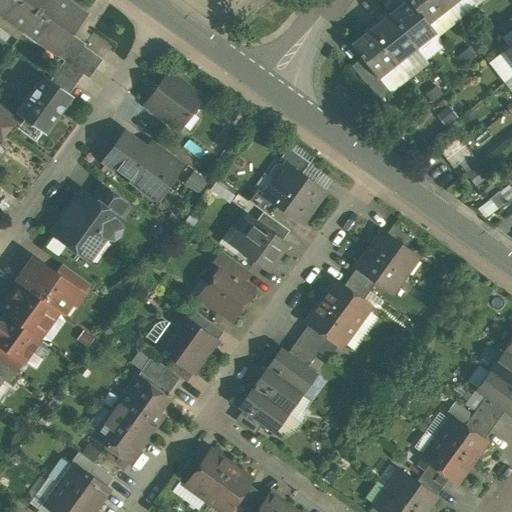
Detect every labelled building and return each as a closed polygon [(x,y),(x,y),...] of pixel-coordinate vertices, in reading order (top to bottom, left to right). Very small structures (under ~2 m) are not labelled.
[(0,0),(0,14),(0,15),(1,14),(24,30),(45,0),(0,0)] [(67,0),(45,0),(24,30),(46,46),(45,48),(56,56),(71,34),(86,13),(67,0)] [(426,24),(408,0),(389,15),(415,48),(434,33),(426,24)] [(445,9),(438,0),(407,0),(408,0),(426,24),(445,9)] [(456,0),(438,0),(445,9),(456,0)] [(415,48),(389,15),(370,30),(396,63),(415,48)] [(396,63),(370,30),(351,45),(361,59),(377,78),(378,78),(396,63)] [(71,34),(56,56),(63,61),(69,65),(83,46),(84,44),(71,34)] [(511,44),(502,52),(511,64),(511,44)] [(102,60),(83,46),(69,65),(82,75),(88,79),(102,60)] [(377,78),(361,59),(351,67),(378,100),(389,92),(378,78),(377,78)] [(63,61),(49,80),(68,94),(82,75),(69,65),(63,61)] [(202,97),(168,73),(144,105),(178,130),(202,97)] [(42,75),(16,112),(45,133),(72,96),(68,94),(49,80),(42,75)] [(0,106),(0,136),(3,133),(2,133),(14,118),(0,106)] [(146,151),(123,134),(105,160),(141,186),(141,192),(151,199),(156,198),(162,190),(161,184),(170,172),(156,161),(157,159),(146,151)] [(457,135),(438,150),(445,159),(464,145),(457,135)] [(182,162),(153,141),(146,151),(157,159),(156,161),(170,172),(171,171),(174,173),(182,162)] [(464,145),(445,159),(453,169),(472,154),(464,145)] [(287,147),(278,160),(285,165),(285,164),(300,175),(309,163),(287,147)] [(274,180),(313,208),(324,192),(300,175),(285,164),(285,165),(282,169),(278,168),(275,169),(272,173),(273,177),(274,180)] [(313,208),(274,180),(264,193),(263,194),(278,205),(302,222),(313,208)] [(125,205),(99,186),(91,198),(117,217),(125,205)] [(264,193),(257,188),(247,201),(262,212),(269,217),(278,205),(263,194),(264,193)] [(91,198),(82,192),(52,233),(87,258),(104,236),(106,238),(113,238),(118,235),(120,228),(117,223),(120,219),(117,217),(91,198)] [(269,217),(262,212),(255,221),(281,241),(288,231),(269,217)] [(255,221),(248,217),(237,232),(242,235),(234,246),(248,256),(252,263),(256,262),(267,270),(286,244),(281,241),(255,221)] [(411,239),(392,225),(385,235),(404,249),(411,239)] [(385,235),(380,231),(367,249),(405,276),(417,258),(385,235)] [(405,276),(367,249),(355,266),(356,267),(376,282),(392,293),(405,276)] [(249,272),(220,250),(212,261),(220,267),(221,266),(242,282),(249,272)] [(55,275),(33,259),(17,281),(20,284),(57,311),(62,314),(71,301),(74,303),(81,294),(55,275)] [(89,284),(62,265),(55,275),(81,294),(89,284)] [(242,282),(221,266),(220,267),(206,287),(213,293),(209,299),(210,305),(231,320),(250,294),(249,287),(242,282)] [(376,282),(356,267),(349,277),(369,291),(376,282)] [(369,291),(349,277),(342,287),(361,301),(369,291)] [(342,287),(334,281),(320,301),(355,327),(370,307),(361,301),(342,287)] [(57,311),(20,284),(7,302),(28,317),(24,321),(41,333),(57,311)] [(355,327),(320,301),(305,321),(308,324),(328,338),(341,347),(355,327)] [(28,317),(7,302),(0,311),(4,314),(38,338),(41,333),(24,321),(28,317)] [(223,331),(193,310),(186,320),(216,341),(223,331)] [(38,338),(4,314),(0,318),(0,347),(22,364),(23,364),(40,340),(38,338)] [(186,320),(177,314),(177,315),(171,325),(157,344),(156,344),(155,345),(174,358),(193,373),(194,373),(195,372),(194,371),(215,342),(216,343),(216,342),(216,341),(186,320)] [(158,322),(154,325),(146,337),(156,344),(157,344),(171,325),(167,322),(163,321),(158,322)] [(328,338),(308,324),(301,333),(321,347),(328,338)] [(321,347),(301,333),(294,343),(314,357),(321,347)] [(511,338),(503,350),(511,357),(511,338)] [(314,357),(294,343),(287,353),(307,367),(314,357)] [(22,364),(0,347),(0,362),(15,374),(22,364)] [(287,353),(280,348),(266,368),(302,394),(316,374),(287,353)] [(511,357),(503,350),(489,370),(511,386),(511,357)] [(150,356),(139,371),(169,392),(179,377),(167,368),(150,356)] [(193,373),(174,358),(167,368),(179,377),(186,382),(193,373)] [(15,374),(0,362),(0,377),(2,379),(11,386),(18,376),(15,374)] [(302,394),(266,368),(252,388),(287,413),(302,394)] [(511,412),(511,386),(489,370),(474,390),(484,397),(503,411),(510,416),(511,412)] [(139,371),(109,413),(145,439),(162,416),(155,411),(169,392),(139,371)] [(287,413),(252,388),(238,408),(241,411),(261,425),(273,433),(287,413)] [(503,411),(484,397),(477,407),(496,421),(503,411)] [(496,421),(477,407),(470,417),(489,431),(496,421)] [(261,425),(241,411),(234,420),(254,434),(261,425)] [(145,439),(109,413),(93,435),(129,461),(145,439)] [(463,426),(450,417),(435,437),(471,463),(486,443),(482,440),(463,426)] [(489,431),(470,417),(463,426),(482,440),(489,431)] [(471,463),(435,437),(421,457),(429,463),(448,477),(457,483),(471,463)] [(185,485),(185,486),(205,500),(230,465),(210,450),(199,466),(185,485)] [(120,467),(100,453),(93,463),(113,477),(120,467)] [(189,459),(175,478),(185,485),(199,466),(189,459)] [(86,472),(73,463),(58,484),(94,510),(109,489),(106,486),(86,472)] [(93,463),(86,472),(106,486),(113,477),(93,463)] [(448,477),(429,463),(422,473),(441,487),(448,477)] [(230,465),(205,500),(221,511),(226,511),(233,503),(247,484),(250,479),(230,465)] [(415,482),(398,471),(386,488),(418,511),(425,511),(436,498),(434,496),(415,482)] [(441,487),(422,473),(415,482),(434,496),(441,487)] [(58,484),(48,477),(36,494),(46,501),(58,484)] [(92,511),(94,510),(58,484),(46,501),(43,505),(51,511),(92,511)] [(247,484),(233,503),(243,510),(257,491),(247,484)] [(418,511),(386,488),(373,506),(381,511),(418,511)] [(257,491),(243,510),(245,511),(256,511),(266,498),(257,491)] [(256,511),(282,511),(288,506),(270,493),(256,511)]
